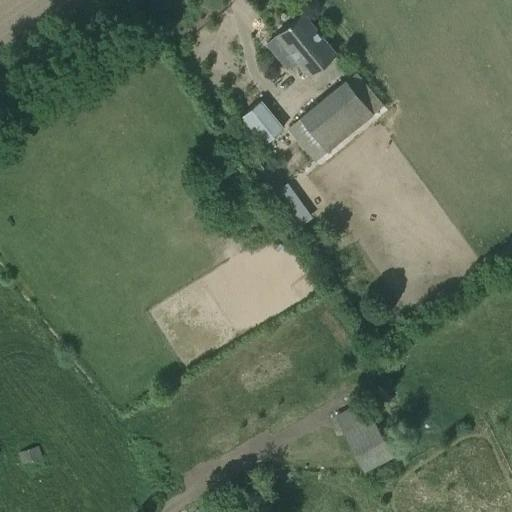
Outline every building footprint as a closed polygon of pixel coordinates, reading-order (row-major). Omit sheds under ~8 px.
[(300,13),(275,34),(307,74),(333,53),(300,13)] [(299,118),(287,128),(313,160),(325,150),(326,151),(371,114),(370,113),(381,104),(355,73),(345,82),(344,81),(298,118),(299,118)] [(259,100),(240,115),(263,143),(281,128),(259,100)] [(231,173),(211,187),(224,204),(243,190),(241,187),(250,181),(234,160),(226,166),(231,173)] [(295,225),(309,215),(285,180),(271,190),(295,225)] [(360,399),(331,414),(360,468),(388,453),(360,399)] [(224,490),(224,499),(233,499),(234,490),(224,490)]
